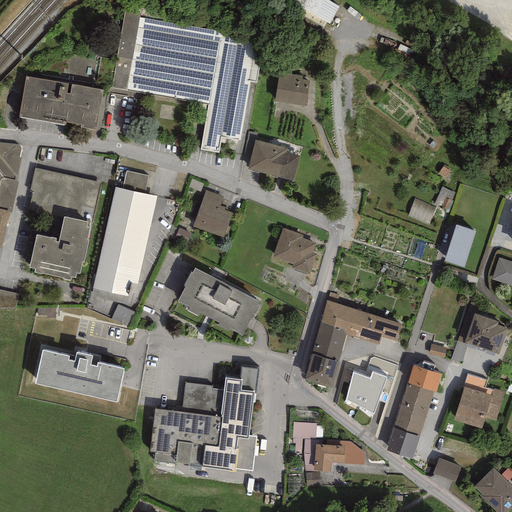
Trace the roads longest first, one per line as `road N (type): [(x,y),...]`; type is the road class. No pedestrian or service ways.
road 1 (unclassified): [(341,236),(162,157),(0,134)]
road 2 (unclassified): [(458,511),(297,381),(341,236)]
road 3 (unclassified): [(341,236),(339,41)]
road 4 (unknown): [(381,448),(438,267)]
road 5 (unknown): [(281,360),(137,335)]
road 6 (unknown): [(281,360),(266,496)]
road 7 (unknown): [(12,268),(37,152),(51,142)]
road 8 (unknown): [(185,167),(151,283)]
